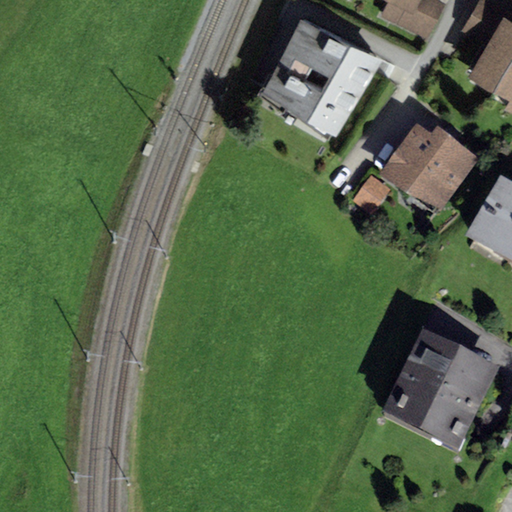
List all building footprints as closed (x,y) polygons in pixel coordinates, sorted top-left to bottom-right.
[(380,0),(386,3),(379,16),(427,40),(444,6),(432,0),(380,0)] [(487,45),(469,77),(511,100),(511,13),(488,0),(479,0),(462,31),(487,45)] [(301,18),(258,95),(335,137),(378,61),(301,18)] [(416,134),(379,186),(406,207),(441,218),(478,166),(437,138),(431,146),(416,134)] [(465,249),(511,276),(511,195),(500,189),(465,249)] [(422,343),(382,424),(459,462),(499,380),(422,343)]
